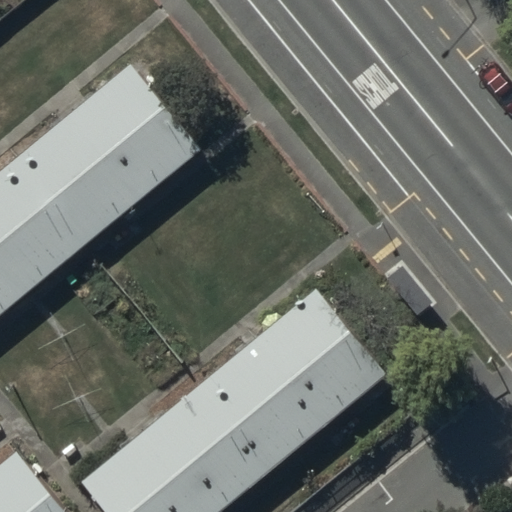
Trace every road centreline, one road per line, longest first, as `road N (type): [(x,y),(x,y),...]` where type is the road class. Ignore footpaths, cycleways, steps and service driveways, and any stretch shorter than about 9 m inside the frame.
road 1 (tertiary): [(333,0),(511,218)]
road 2 (residential): [(511,413),(392,511)]
